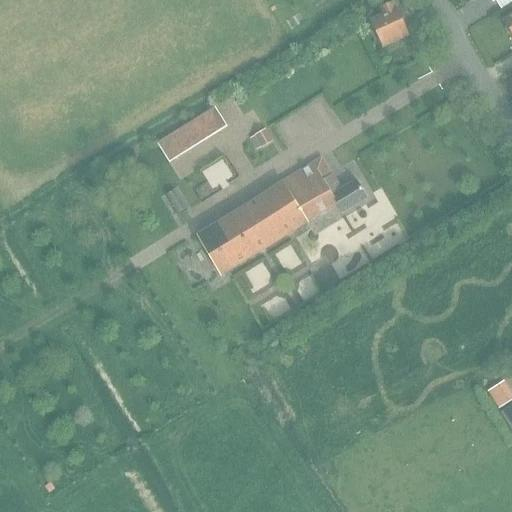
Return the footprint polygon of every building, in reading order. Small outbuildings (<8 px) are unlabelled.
[(379,42),(403,31),(390,3),(378,8),(382,16),(369,22),(379,42)] [(511,13),(502,20),(511,36),(511,13)] [(366,196),(355,179),(341,188),(332,173),(331,174),(321,157),(197,233),(221,274),(307,222),(306,221),(336,203),(341,211),(366,196)] [(122,189),(129,200),(142,192),(136,181),(122,189)] [(185,207),(173,187),(165,192),(176,212),(185,207)] [(511,398),(511,396),(502,381),(487,390),(499,407),(511,398)] [(511,402),(499,411),(511,430),(511,402)]
